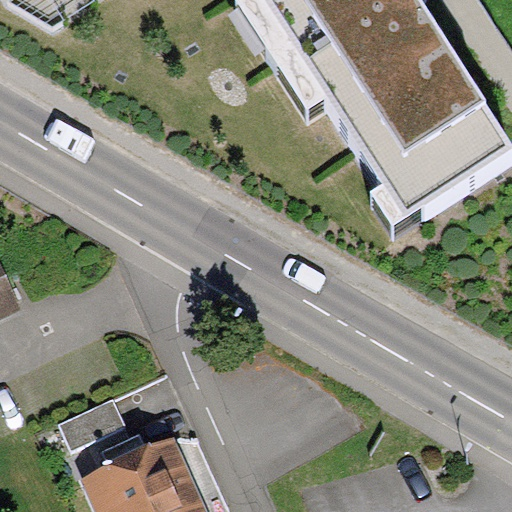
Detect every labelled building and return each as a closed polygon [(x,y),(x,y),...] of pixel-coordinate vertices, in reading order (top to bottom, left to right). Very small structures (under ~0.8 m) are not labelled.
[(8,0),(14,8),(27,0),(8,0)] [(271,0),(410,214),(504,153),(404,0),(271,0)] [(0,277),(0,315),(15,309),(0,277)] [(113,404),(62,428),(74,452),(125,428),(113,404)] [(205,511),(172,442),(81,485),(94,511),(205,511)]
